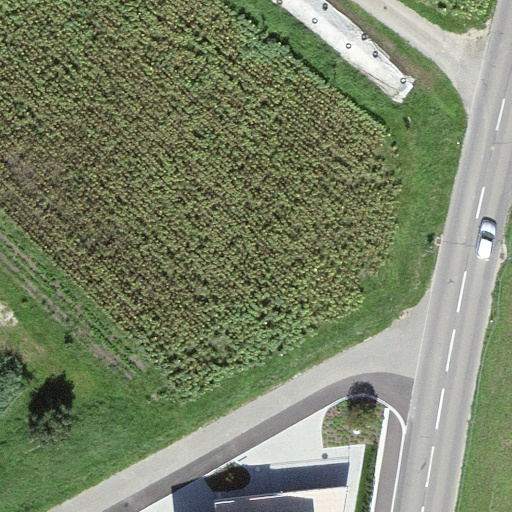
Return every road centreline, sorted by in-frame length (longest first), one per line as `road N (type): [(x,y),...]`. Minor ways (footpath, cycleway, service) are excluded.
road 1 (residential): [(452,358),(401,351),(353,367),(86,511)]
road 2 (tertiary): [(511,76),(452,358)]
road 3 (tertiary): [(452,358),(425,511)]
road 4 (track): [(510,82),(386,0)]
